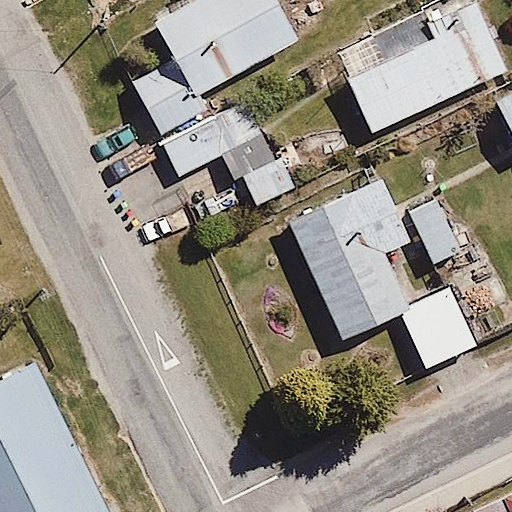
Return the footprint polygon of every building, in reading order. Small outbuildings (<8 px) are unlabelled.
[(298,37),(278,0),(191,0),(156,20),(175,55),(131,80),(183,173),(262,129),(231,74),(298,37)] [(383,60),(371,38),(332,58),(374,138),(510,67),(475,0),(443,0),(419,13),(431,35),(383,60)] [(511,87),(491,97),(511,141),(511,87)] [(404,229),(379,179),(288,220),(343,343),(399,317),(408,311),(377,241),(404,229)] [(439,201),(406,216),(430,269),(463,254),(439,201)] [(408,311),(399,317),(425,373),(480,348),(453,289),(415,306),(408,311)] [(67,352),(0,385),(0,470),(21,511),(146,511),(148,511),(67,352)] [(511,511),(511,489),(487,502),(491,511),(511,511)]
